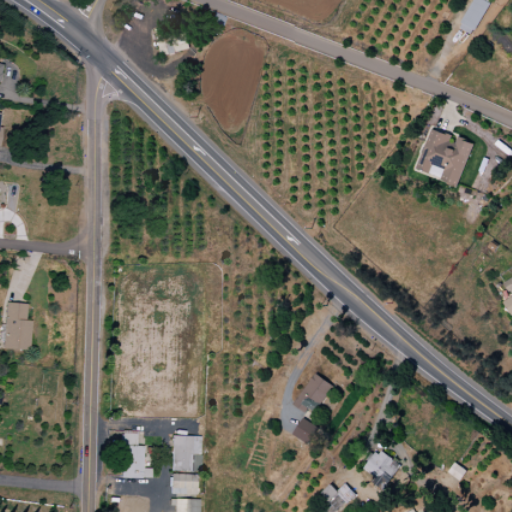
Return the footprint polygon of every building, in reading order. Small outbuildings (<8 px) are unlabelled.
[(472,35),(490,0),(473,0),(459,28),(472,35)] [(471,143),(457,138),(454,148),(447,146),(451,135),(430,129),(417,170),(430,174),(432,165),(444,168),(440,181),(458,187),(471,143)] [(511,276),(503,282),(511,296),(511,276)] [(25,304),(5,303),(3,350),(28,351),(30,321),(24,321),(25,304)] [(332,386),(315,373),(294,403),(312,415),(332,386)] [(308,445),(318,428),(302,418),(292,435),(308,445)] [(150,479),(151,469),(142,469),(142,447),(135,447),(135,432),(120,432),(120,479),(150,479)] [(169,471),(199,472),(200,437),(170,436),(169,471)] [(375,476),(372,484),(386,491),(400,463),(374,450),(363,470),(375,476)] [(196,495),(196,475),(170,475),(169,495),(196,495)] [(337,491),(331,484),(317,496),(330,511),(336,511),(355,495),(345,484),(337,491)] [(199,511),(199,500),(169,500),(169,506),(174,506),(173,511),(199,511)]
